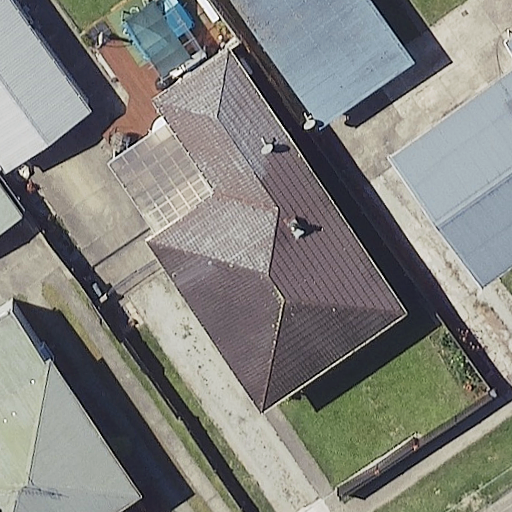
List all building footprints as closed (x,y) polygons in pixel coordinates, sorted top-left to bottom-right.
[(113,76),(49,0),(0,0),(0,137),(16,157),(113,76)] [(413,51),(377,0),(241,0),(321,115),(413,51)] [(511,244),(511,0),(505,0),(431,52),(442,68),(374,116),(392,142),(479,267),(511,244)] [(295,218),(251,153),(148,221),(261,392),(403,299),(333,193),(295,218)] [(0,296),(0,511),(87,511),(136,480),(9,290),(0,296)]
